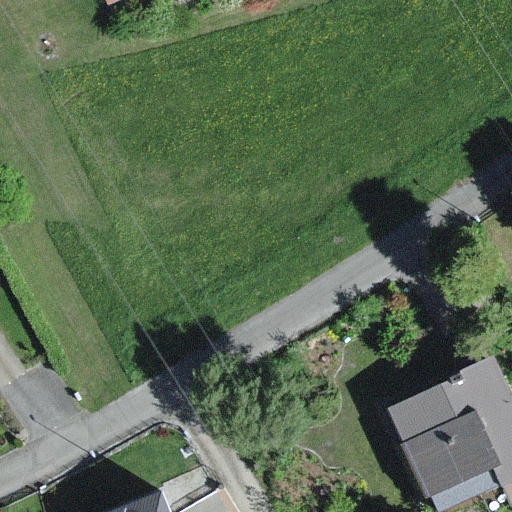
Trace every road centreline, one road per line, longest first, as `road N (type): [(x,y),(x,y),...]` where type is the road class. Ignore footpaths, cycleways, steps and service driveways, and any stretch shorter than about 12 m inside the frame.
road 1 (residential): [(511,177),(413,256),(64,463),(0,489)]
road 2 (unknown): [(178,396),(246,511)]
